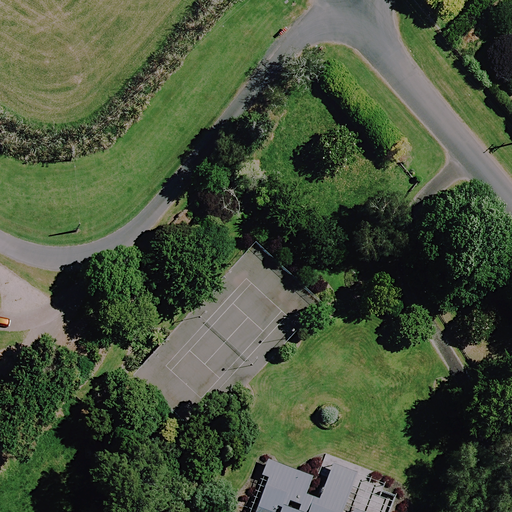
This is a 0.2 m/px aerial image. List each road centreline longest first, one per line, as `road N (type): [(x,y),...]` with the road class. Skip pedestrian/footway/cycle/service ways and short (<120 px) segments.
road 1 (track): [(342,3),(105,252),(67,258),(0,235)]
road 2 (residential): [(511,204),(339,0)]
